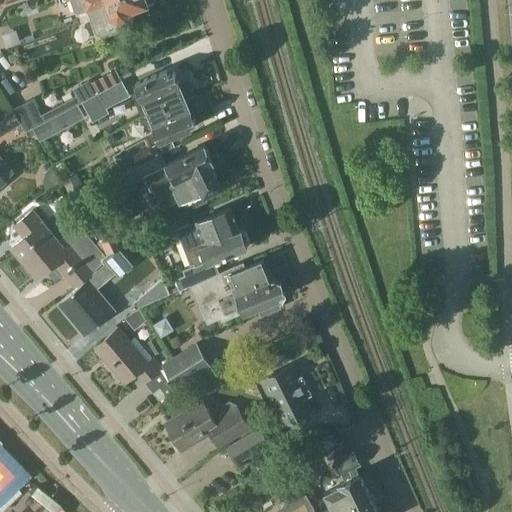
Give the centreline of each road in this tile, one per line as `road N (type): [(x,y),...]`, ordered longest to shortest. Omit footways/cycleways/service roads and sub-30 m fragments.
road 1 (residential): [(408,511),(265,181),(208,0)]
road 2 (secondary): [(152,511),(0,343)]
